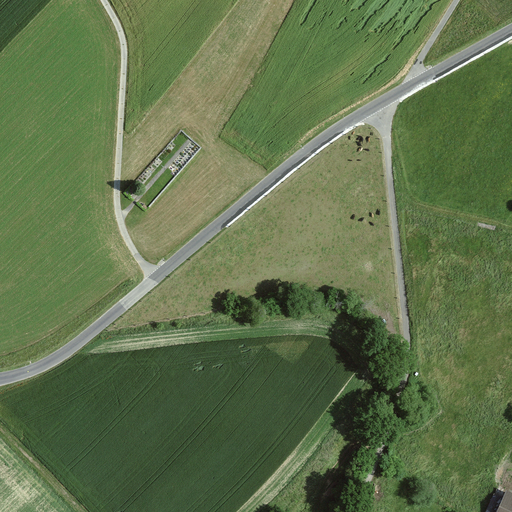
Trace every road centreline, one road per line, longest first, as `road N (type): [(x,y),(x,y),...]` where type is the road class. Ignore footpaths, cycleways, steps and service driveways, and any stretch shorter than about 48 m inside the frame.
road 1 (tertiary): [(511,30),(350,120),(66,351),(0,379)]
road 2 (track): [(103,0),(125,51),(121,222),(155,278)]
road 3 (track): [(387,144),(405,190),(421,205),(511,226)]
